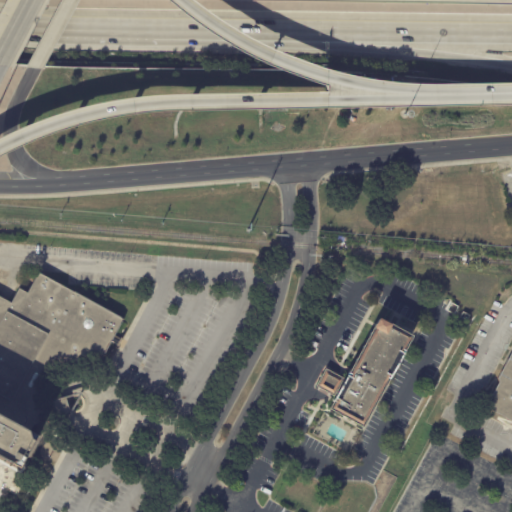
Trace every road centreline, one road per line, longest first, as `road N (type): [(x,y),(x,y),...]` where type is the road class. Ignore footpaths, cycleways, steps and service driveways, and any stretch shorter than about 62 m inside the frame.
road 1 (secondary): [(55,182),(511,149)]
road 2 (motorway): [(0,150),(79,118),(144,105),(426,96)]
road 3 (residential): [(192,511),(303,302),(312,248),(310,164)]
road 4 (residential): [(286,166),(289,246),(280,302),(166,511)]
road 5 (motorway): [(147,30),(511,68)]
road 6 (motorway): [(147,30),(511,31)]
road 7 (motorway): [(178,0),(246,45),(316,75),(426,96)]
road 8 (motorway): [(0,22),(147,30)]
road 9 (secondary): [(31,73),(15,105),(11,140),(17,159),(55,182)]
